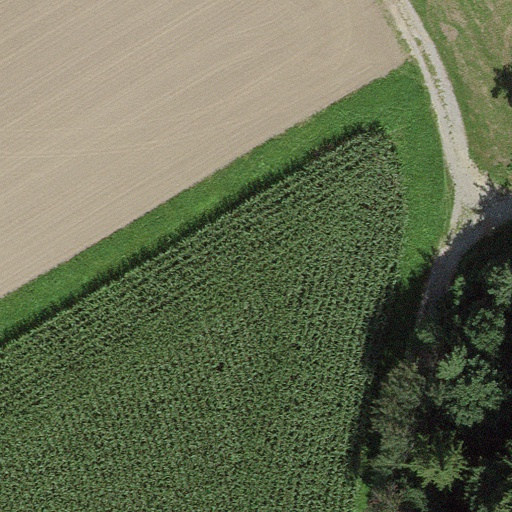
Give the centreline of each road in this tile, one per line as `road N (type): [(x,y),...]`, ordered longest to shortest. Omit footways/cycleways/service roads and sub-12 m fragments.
road 1 (track): [(422,359),(456,171),(445,94),(384,0)]
road 2 (track): [(401,511),(422,359),(478,246),(511,208)]
